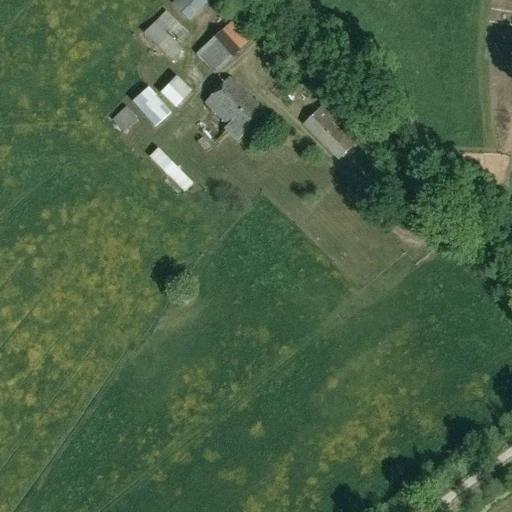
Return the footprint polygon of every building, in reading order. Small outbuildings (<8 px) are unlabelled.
[(185,0),(202,9),(206,0),(185,0)] [(172,34),(175,37),(179,40),(181,40),(186,32),(182,29),(165,13),(143,35),(172,63),(182,51),(168,37),(172,34)] [(239,17),(197,54),(214,75),(256,37),(239,17)] [(295,81),(284,70),(274,80),(285,91),(295,81)] [(225,130),(237,142),(265,113),(230,79),(204,105),(228,128),(225,130)] [(169,114),(148,89),(132,102),(153,128),(169,114)] [(338,162),(355,145),(361,138),(350,126),(343,133),(333,124),(340,116),(329,105),(325,109),(322,106),(318,110),(303,126),(338,162)] [(165,139),(155,148),(190,184),(199,175),(165,139)]
